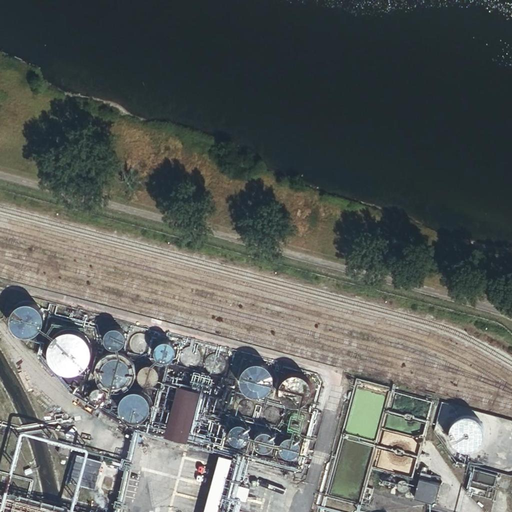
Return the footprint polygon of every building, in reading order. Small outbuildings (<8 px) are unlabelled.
[(40,324),(41,323),(41,321),(41,318),(41,316),(41,314),(40,313),(39,311),(38,309),(37,307),(35,306),(34,305),(32,304),(30,303),(28,303),(26,302),(24,302),(22,302),(20,303),(18,304),(16,305),(15,306),(13,307),(12,309),(11,311),(10,312),(10,314),(9,316),(9,318),(9,320),(9,322),(10,324),(11,326),(12,328),(13,329),(15,331),(16,332),(18,333),(20,334),(22,334),(24,334),(26,334),(28,334),(30,334),(32,333),(34,332),(35,331),(37,329),(38,328),(39,326),(40,324)] [(123,340),(123,337),(122,335),(121,332),(120,331),(118,329),(116,328),(113,328),(111,328),(108,329),(106,331),(105,332),(104,335),(103,337),(103,339),(104,342),(106,344),(107,346),(109,347),(112,347),(114,347),(117,347),(119,346),(121,344),(122,342),(123,340)] [(90,352),(90,349),(90,346),(89,344),(88,341),(86,339),(84,337),(82,335),(80,333),(78,332),(75,331),(72,330),(70,329),(67,329),(64,330),(61,330),(59,331),(56,333),(54,334),(52,336),(50,338),(49,341),(47,343),(46,346),(46,349),(46,352),(46,354),(46,357),(47,360),(48,362),(50,365),(52,367),(54,369),(56,370),(58,372),(61,373),(64,374),(67,374),(69,374),(72,374),(75,373),(78,372),(80,371),(82,369),(84,367),(86,365),(88,363),(89,360),(90,357),(90,355),(90,352)] [(149,346),(149,344),(148,341),(147,339),(146,337),(144,336),(141,335),(139,334),(137,335),(134,335),(132,337),(131,339),(130,341),(129,343),(129,346),(130,348),(131,350),(133,352),(135,353),(138,354),(140,354),(143,353),(145,352),(147,350),(148,348),(149,346)] [(173,353),(173,350),(173,348),(172,346),(170,344),(168,342),(166,341),(164,341),(161,341),(159,342),(157,344),(156,345),(154,348),(154,350),(154,353),(155,355),(156,357),(158,359),(160,360),(162,361),(165,361),(167,360),(169,359),(171,357),(172,355),(173,353)] [(198,360),(198,358),(198,355),(197,353),(195,351),(193,350),(191,349),(188,348),(186,349),(184,350),(182,351),(180,353),(179,355),(178,357),(179,360),(179,362),(181,364),(182,366),(185,367),(187,368),(189,368),(192,367),(194,366),(196,364),(197,363),(198,360)] [(223,367),(224,364),(223,362),(222,359),(221,357),(219,356),(216,355),(214,355),(212,355),(209,356),(207,357),(206,359),(205,361),(204,364),(204,366),(205,369),(206,371),(208,373),(210,374),(213,374),(215,374),(217,374),(220,373),(221,371),(223,369),(223,367)] [(128,378),(129,376),(129,374),(129,372),(129,370),(129,368),(128,366),(127,364),(126,362),(125,361),(123,359),(122,358),(120,357),(118,357),(116,356),(114,356),(112,356),(110,356),(108,356),(106,357),(104,358),(103,359),(101,361),(100,362),(99,364),(98,366),(97,368),(97,370),(97,372),(97,374),(97,376),(98,378),(99,379),(100,381),(101,383),(103,384),(104,385),(106,386),(108,387),(110,388),(112,388),(114,388),(116,388),(118,387),(120,386),(122,385),(123,384),(125,383),(126,381),(127,380),(128,378)] [(270,385),(270,383),(271,381),(271,378),(271,377),(271,375),(270,373),(269,371),(268,369),(267,367),(265,366),(264,365),(262,364),(260,363),(258,363),(256,362),(254,362),(252,363),(250,363),(248,364),(246,365),(245,366),(243,367),(242,369),(241,371),(240,372),(239,374),(239,377),(239,378),(239,380),(239,382),(240,384),(241,386),(242,388),(243,389),(245,391),(246,392),(248,393),(250,394),(252,394),(254,395),(256,395),(258,394),(260,394),(262,393),(263,392),(265,391),(266,390),(268,388),(269,386),(270,385)] [(157,375),(157,373),(156,370),(155,368),(154,366),(152,365),(149,364),(147,363),(145,364),(142,364),(140,366),(139,368),(138,370),(137,372),(137,375),(138,377),(139,379),(141,381),(143,382),(146,383),(148,383),(151,382),(153,381),(155,379),(156,377),(157,375)] [(307,394),(307,393),(308,390),(308,388),(308,386),(308,385),(307,383),(306,381),(305,379),(304,377),(302,376),(301,375),(299,374),(297,373),(295,373),(293,372),(291,372),(289,372),(287,373),(285,374),(283,375),(282,376),(280,377),(279,379),(278,380),(277,382),(276,384),(276,386),(276,388),(276,390),(276,392),(277,394),(278,396),(279,398),(280,399),(282,401),(283,402),(285,403),(287,404),(289,404),(291,404),(293,404),(295,404),(297,404),(299,403),(300,402),(302,401),(304,399),(305,398),(306,396),(307,394)] [(435,402),(357,380),(325,493),(362,504),(372,467),(413,479),(435,402)] [(103,397),(103,395),(103,393),(102,392),(101,390),(99,389),(98,389),(96,388),(94,389),(93,389),(91,390),(90,392),(89,393),(89,395),(89,397),(90,399),(91,400),(92,401),(93,402),(95,402),(97,402),(99,402),(100,401),(101,400),(102,398),(103,397)] [(185,444),(198,393),(176,388),(163,438),(185,444)] [(148,411),(149,409),(149,407),(149,405),(149,403),(149,401),(148,399),(147,397),(146,395),(145,394),(144,392),(142,391),(140,390),(138,389),(136,389),(134,389),(132,389),(130,389),(128,389),(127,390),(125,391),(123,392),(122,394),(120,395),(119,397),(118,399),(118,401),(117,403),(117,405),(117,407),(118,409),(118,411),(119,412),(120,414),(122,416),(123,417),(125,418),(126,419),(128,420),(130,421),(132,421),(134,421),(136,421),(138,420),(140,419),(142,418),(144,417),(145,416),(146,414),(147,413),(148,411)] [(252,412),(253,410),(253,408),(253,406),(252,404),(250,402),(249,401),(247,400),(245,400),(242,400),(241,401),(239,402),(237,404),(237,405),(236,408),(236,410),(237,412),(238,413),(240,415),(241,416),(244,416),(245,417),(248,416),(249,415),(251,414),(252,412)] [(511,420),(442,403),(435,431),(457,462),(474,452),(511,461),(511,420)] [(306,424),(306,423),(306,421),(306,419),(306,418),(305,416),(305,414),(304,413),(303,412),(302,410),(300,410),(299,409),(297,408),(296,408),(294,407),(292,407),(291,408),(289,408),(287,409),(286,409),(284,410),(283,412),(282,413),(281,414),(280,416),(280,417),(280,419),(279,421),(280,422),(280,424),(280,426),(281,427),(282,429),(283,430),(284,431),(286,432),(287,433),(289,434),(290,434),(292,434),(294,434),(296,434),(297,434),(299,433),(300,432),(301,431),(303,430),(304,429),(305,427),(305,426),(306,424)] [(276,417),(276,415),(276,413),(275,412),(274,410),(273,409),(271,408),(269,408),(267,408),(266,409),(264,410),(263,411),(262,413),(262,415),(262,417),(263,418),(264,420),(265,421),(267,422),(268,422),(270,422),(272,422),(273,421),(275,420),(276,418),(276,417)] [(247,436),(247,434),(246,431),(245,429),(244,427),(242,426),(240,425),(237,424),(235,425),(232,426),(230,427),(229,429),(228,431),(227,434),(227,436),(228,438),(229,440),(231,442),(233,443),(236,444),(238,444),(241,443),(243,442),(245,441),(246,439),(247,436)] [(273,442),(273,439),(273,437),(272,434),(270,433),(268,431),(266,430),(264,430),(261,430),(259,431),(257,433),(255,434),(254,437),(254,439),(254,442),(255,444),(256,446),(258,448),(260,449),(262,449),(265,449),(267,449),(269,448),(271,446),(272,444),(273,442)] [(298,448),(298,446),(297,443),(296,441),(295,439),(293,438),(291,437),(288,437),(286,437),(284,438),(281,439),(280,441),(279,443),(278,446),(279,448),(279,451),(281,453),(282,454),(285,456),(287,456),(289,456),(292,456),(294,454),(296,453),(297,451),(298,448)] [(69,443),(58,441),(55,452),(66,454),(69,443)] [(215,511),(229,458),(216,455),(201,511),(215,511)] [(90,485),(96,459),(82,456),(76,482),(84,484),(82,492),(96,495),(98,487),(90,485)] [(121,460),(109,457),(108,463),(120,466),(121,460)] [(494,474),(472,469),(466,492),(488,497),(494,474)] [(442,485),(421,481),(417,499),(437,504),(442,485)] [(373,490),(367,488),(364,500),(370,501),(373,490)]
